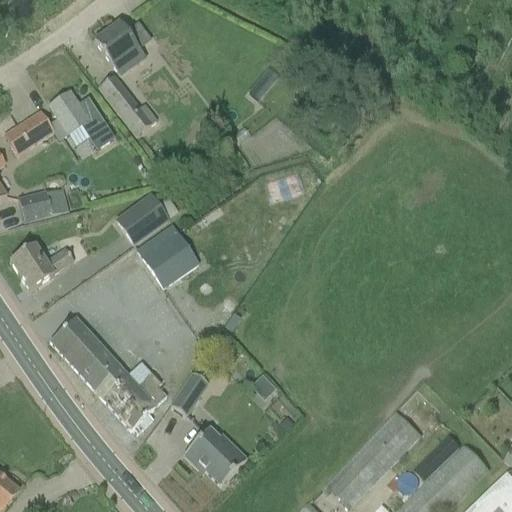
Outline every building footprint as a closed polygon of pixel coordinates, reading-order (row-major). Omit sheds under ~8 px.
[(100,58),(101,60),(103,59),(119,80),(143,62),(118,28),(93,46),(101,57),(100,58)] [(267,74),(247,98),(258,107),(278,83),(267,74)] [(137,115),(115,84),(99,95),(133,142),(142,136),(131,120),(137,115)] [(68,98),(47,112),(56,125),(48,130),(52,137),(58,146),(80,131),(96,154),(112,144),(86,105),(76,111),(68,98)] [(3,141),(15,162),(53,138),(40,118),(3,141)] [(44,198),(16,205),(22,228),(66,218),(65,216),(63,208),(60,195),(44,198)] [(116,227),(134,252),(168,227),(151,202),(116,227)] [(170,230),(134,255),(162,294),(198,269),(170,230)] [(8,266),(28,296),(52,281),(51,280),(71,267),(63,256),(43,268),(32,251),(8,266)] [(135,392),(74,324),(48,347),(129,436),(132,434),(136,439),(150,426),(146,421),(155,413),(154,412),(165,402),(156,393),(160,390),(155,385),(157,383),(152,378),(150,379),(135,392)] [(169,412),(184,422),(206,389),(192,379),(169,412)] [(320,495),(326,501),(330,496),(347,511),(350,511),(418,441),(394,419),(348,467),(347,467),(320,495)] [(286,422),(278,430),(285,437),(293,429),(286,422)] [(196,446),(182,460),(197,474),(199,472),(219,492),(233,477),(242,468),(245,465),(221,442),(218,444),(207,434),(196,446)] [(425,488),(400,511),(448,511),(486,476),(462,452),(461,454),(446,440),(411,475),(425,488)] [(511,455),(503,467),(511,474),(511,455)] [(511,511),(511,475),(474,511),(511,511)] [(0,511),(4,511),(17,497),(0,482),(0,511)]
